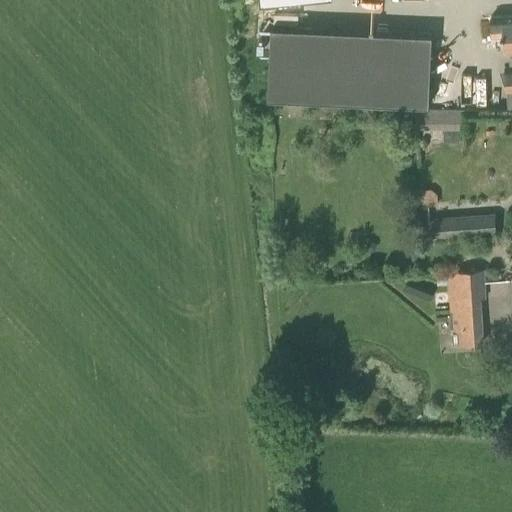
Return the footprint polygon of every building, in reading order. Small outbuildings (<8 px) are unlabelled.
[(506,51),(511,50),(511,13),(492,14),(493,35),(505,34),(506,51)] [(426,103),(428,62),(430,33),(271,26),(268,95),(426,103)] [(460,128),(461,110),(416,109),(415,128),(431,128),(431,141),(459,141),(459,128),(460,128)] [(422,205),(437,204),(437,193),(431,188),(421,189),(422,205)] [(433,217),(433,218),(421,219),(423,236),(434,235),(434,236),(496,230),(494,213),(433,217)] [(483,332),(481,311),(487,311),(484,268),(447,271),(451,330),(453,330),(454,344),(475,343),(474,332),(483,332)]
